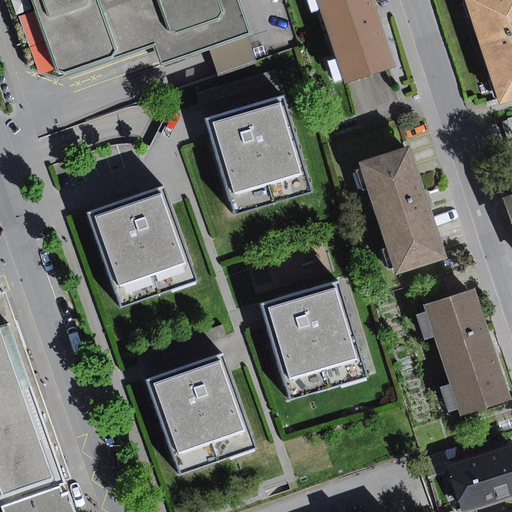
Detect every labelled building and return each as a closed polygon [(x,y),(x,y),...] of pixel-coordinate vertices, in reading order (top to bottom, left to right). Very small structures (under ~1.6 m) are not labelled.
[(34,0),(67,79),(161,50),(167,68),(257,39),(242,0),(34,0)] [(391,64),(370,0),(312,0),(340,81),(391,64)] [(511,0),(466,0),(501,104),(511,100),(511,0)] [(276,70),(197,93),(201,105),(279,82),(276,70)] [(285,97),(207,120),(235,216),(313,193),(285,97)] [(410,147),(359,163),(395,277),(446,261),(410,147)] [(166,188),(88,215),(121,309),(199,282),(166,188)] [(511,196),(502,199),(511,229),(511,196)] [(343,284),(258,307),(285,404),(370,381),(343,284)] [(511,395),(478,290),(426,306),(462,417),(511,401),(511,395)] [(1,297),(0,297),(0,506),(2,506),(61,486),(66,484),(1,297)] [(223,326),(137,355),(141,366),(227,337),(223,326)] [(226,353),(149,381),(182,476),(260,449),(226,353)] [(511,419),(499,423),(501,432),(511,429),(511,419)] [(511,444),(484,453),(501,504),(511,500),(511,444)] [(441,452),(419,459),(425,478),(447,470),(441,452)] [(484,453),(447,465),(461,511),(477,511),(501,504),(484,453)] [(77,511),(71,493),(64,495),(61,486),(2,506),(4,511),(77,511)]
